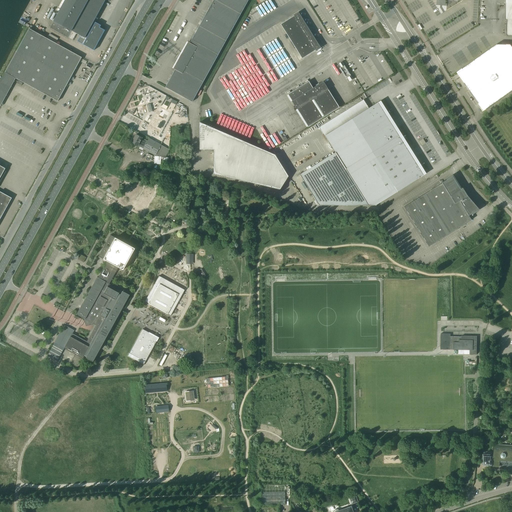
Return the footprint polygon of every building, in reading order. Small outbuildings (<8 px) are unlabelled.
[(81,36),(78,41),(94,50),(105,30),(99,28),(100,25),(95,23),(87,37),(86,36),(105,0),(64,0),(50,28),(67,38),(68,37),(73,40),(76,33),(81,36)] [(248,0),(213,0),(212,4),(211,4),(212,5),(206,17),(204,16),(204,17),(189,45),(187,44),(174,67),(176,68),(165,87),(192,102),(248,0)] [(321,48),(298,12),(293,15),(294,16),(280,24),(291,42),(290,42),(295,49),(295,48),(302,59),(316,50),(316,51),(321,48)] [(27,33),(5,72),(58,101),(67,84),(72,75),(82,57),(29,29),(27,33)] [(56,42),(58,38),(50,34),(48,38),(56,42)] [(511,46),(511,45),(507,45),(496,45),(461,69),(461,70),(457,73),(464,82),(463,83),(464,83),(481,108),(484,111),(487,109),(511,90),(511,46)] [(348,82),(353,79),(342,62),(337,65),(348,82)] [(229,96),(239,111),(269,92),(270,92),(269,90),(265,83),(262,84),(262,85),(258,86),(255,80),(254,81),(249,82),(247,83),(246,80),(243,80),(240,82),(238,79),(243,75),(242,74),(239,75),(236,76),(235,71),(223,78),(233,94),(229,96)] [(287,93),(292,100),(291,101),(296,109),(307,127),(338,108),(328,90),(323,81),(313,88),(309,81),(287,93)] [(373,106),(325,136),(336,153),(345,168),(399,135),(378,102),(373,106)] [(199,150),(214,150),(214,174),(279,190),(288,176),(274,155),(199,123),(199,150)] [(137,145),(143,149),(147,141),(145,139),(142,144),(140,143),(142,138),(136,134),(131,142),(137,146),(137,145)] [(336,153),(301,174),(319,205),(374,206),(376,204),(424,175),(399,135),(345,168),(336,153)] [(149,138),(147,141),(143,149),(155,155),(158,150),(167,155),(170,150),(166,148),(161,145),(149,138)] [(158,150),(155,155),(155,156),(155,164),(188,166),(188,159),(166,157),(167,155),(158,150)] [(452,176),(448,179),(442,183),(404,207),(429,246),(447,235),(471,220),(469,216),(479,209),(467,196),(462,188),(460,189),(452,176)] [(0,191),(0,219),(12,198),(0,191)] [(55,342),(48,355),(58,360),(65,347),(83,358),(85,355),(87,356),(86,357),(93,361),(100,350),(98,349),(100,346),(101,346),(122,309),(123,306),(130,294),(110,283),(119,267),(124,269),(136,248),(111,234),(99,256),(108,261),(99,277),(98,276),(77,314),(85,318),(85,319),(88,325),(95,322),(97,324),(88,341),(73,333),(75,330),(65,324),(55,342)] [(81,254),(78,259),(84,263),(87,257),(81,254)] [(206,276),(201,268),(197,271),(201,278),(206,276)] [(177,286),(175,290),(161,282),(163,278),(159,276),(145,301),(149,303),(149,304),(149,303),(151,304),(152,305),(153,305),(153,306),(156,307),(156,308),(160,309),(160,310),(163,311),(164,312),(167,313),(167,314),(171,315),(168,314),(173,305),(173,303),(176,299),(176,298),(179,300),(179,299),(176,298),(178,295),(181,297),(185,290),(177,286)] [(148,332),(143,329),(129,353),(128,356),(140,362),(144,364),(156,342),(156,341),(157,342),(157,341),(158,338),(152,334),(149,332),(148,332)] [(470,350),(470,354),(477,354),(477,336),(462,336),(451,336),(451,334),(441,333),(441,349),(451,350),(470,350)] [(188,379),(186,384),(194,387),(196,381),(188,379)] [(166,383),(145,385),(146,393),(160,391),(167,391),(167,387),(166,383)] [(511,445),(494,444),(493,464),(493,466),(500,467),(500,466),(511,466),(511,445)] [(493,456),(491,455),(491,454),(483,454),(483,463),(484,464),(492,465),(493,456)] [(358,502),(355,495),(349,497),(351,504),(358,502)]
